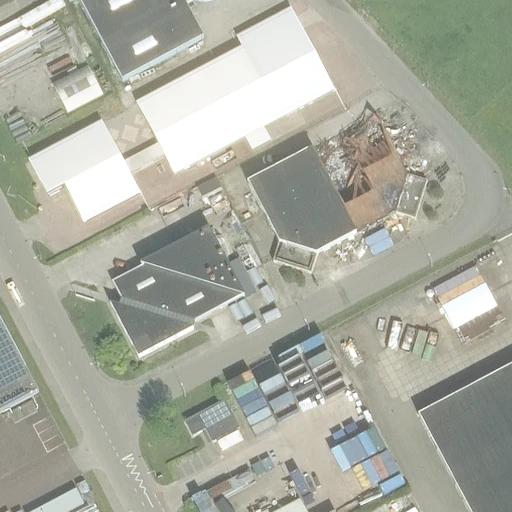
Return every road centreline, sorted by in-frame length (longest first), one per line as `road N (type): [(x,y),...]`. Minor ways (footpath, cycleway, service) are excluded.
road 1 (unclassified): [(100,423),(467,229),(474,217),(480,190),(470,158),(324,0)]
road 2 (unclassified): [(100,423),(0,233)]
road 3 (unknown): [(113,448),(0,495)]
